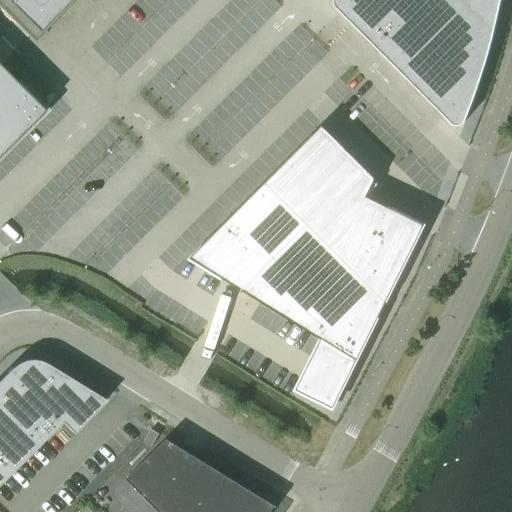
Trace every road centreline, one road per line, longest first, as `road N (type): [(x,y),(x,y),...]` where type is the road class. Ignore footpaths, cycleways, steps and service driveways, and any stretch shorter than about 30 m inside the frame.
road 1 (unclassified): [(0,333),(14,326),(62,333),(352,508)]
road 2 (unclassified): [(352,508),(511,205)]
